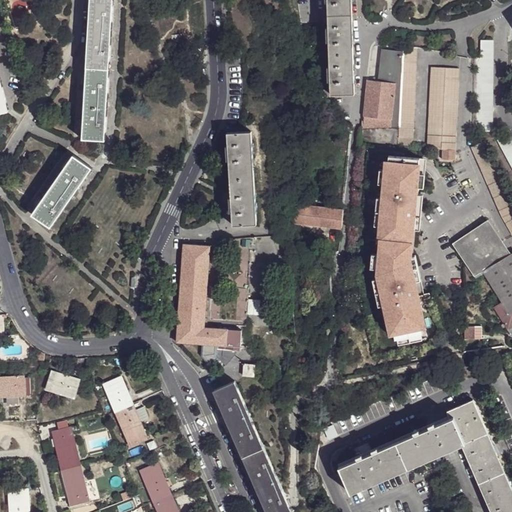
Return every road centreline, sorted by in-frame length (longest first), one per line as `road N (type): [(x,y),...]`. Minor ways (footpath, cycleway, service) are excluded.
road 1 (residential): [(147,311),(150,259),(215,116),(212,0)]
road 2 (residential): [(252,511),(195,384),(147,311)]
road 3 (residential): [(0,237),(17,305),(41,339),(71,348),(119,343),(139,332)]
road 4 (residential): [(139,332),(178,397),(228,511)]
